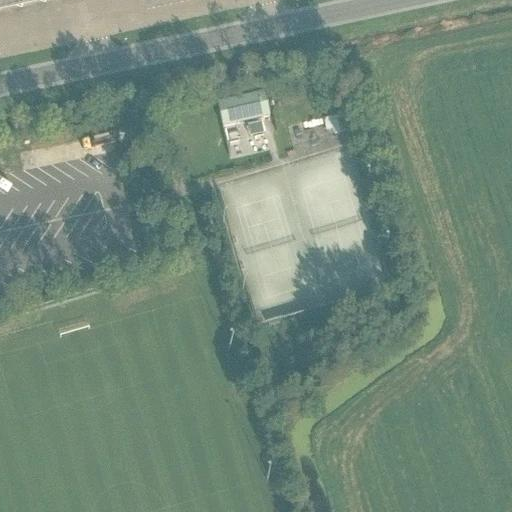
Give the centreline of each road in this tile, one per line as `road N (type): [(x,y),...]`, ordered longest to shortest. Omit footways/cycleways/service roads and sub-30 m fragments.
road 1 (secondary): [(0,84),(398,0)]
road 2 (residential): [(0,49),(238,0)]
